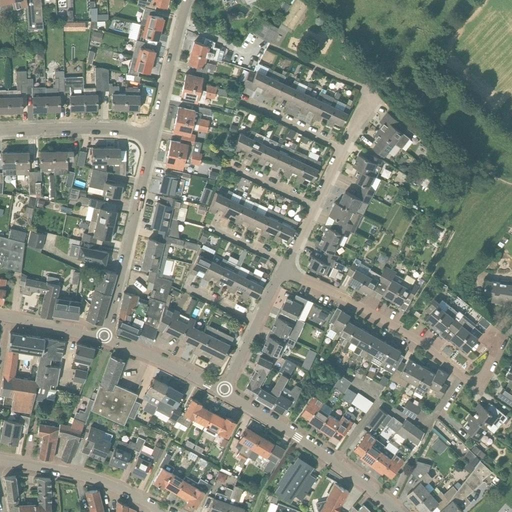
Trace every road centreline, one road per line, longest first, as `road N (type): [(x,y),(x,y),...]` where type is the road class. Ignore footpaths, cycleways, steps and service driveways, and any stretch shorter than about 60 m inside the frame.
road 1 (track): [(511,183),(445,135),(314,0)]
road 2 (residential): [(489,351),(478,377),(465,382),(380,316),(287,270)]
road 3 (tertiary): [(102,336),(156,140)]
road 4 (residential): [(344,149),(375,96),(265,43)]
road 5 (residential): [(162,511),(103,482),(0,460)]
road 6 (residential): [(156,140),(120,130),(0,131)]
road 7 (tertiary): [(156,140),(191,0)]
road 8 (tertiary): [(224,395),(102,336)]
road 9 (tertiary): [(332,463),(224,395)]
road 10 (residential): [(344,149),(234,98)]
